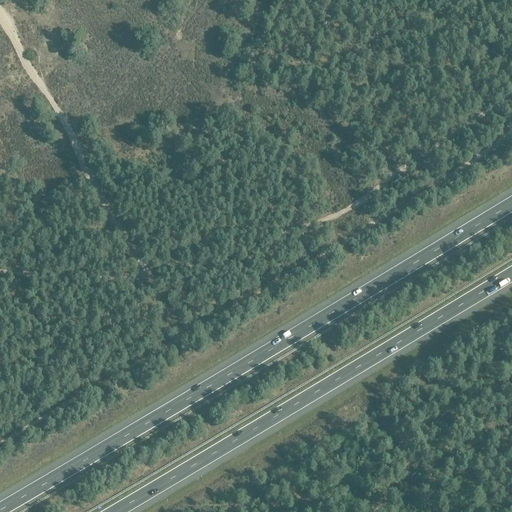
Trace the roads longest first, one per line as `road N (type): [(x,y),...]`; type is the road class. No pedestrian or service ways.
road 1 (motorway): [(511,204),(0,509)]
road 2 (track): [(511,100),(312,226),(214,237),(146,278),(0,272)]
road 3 (motorway): [(115,511),(511,275)]
road 4 (track): [(146,278),(0,10)]
